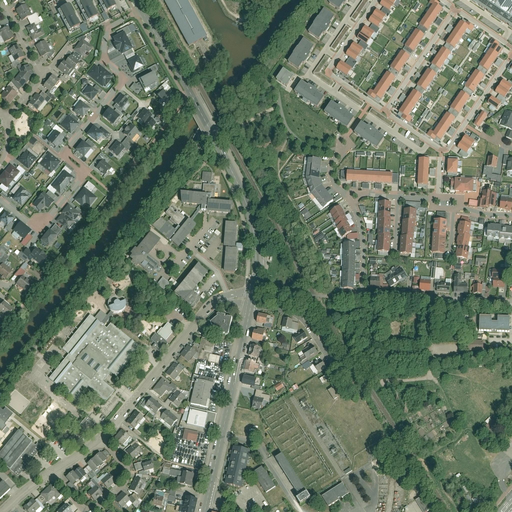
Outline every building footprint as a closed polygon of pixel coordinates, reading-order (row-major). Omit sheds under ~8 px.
[(87,0),(78,0),(75,2),(86,22),(92,19),(97,17),(87,0)] [(110,0),(96,0),(104,13),(115,8),(110,0)] [(162,0),(189,48),(207,37),(186,0),(162,0)] [(330,0),(328,3),(339,10),(343,4),(345,5),(347,0),(330,0)] [(356,21),(369,0),(362,0),(351,18),(356,21)] [(388,1),(386,0),(381,0),(379,3),(389,10),(393,4),(388,1)] [(483,0),(477,0),(475,4),(494,17),(499,10),(483,0)] [(511,0),(485,0),(511,18),(511,0)] [(434,3),(430,8),(438,14),(442,9),(434,3)] [(25,5),(15,10),(21,22),(31,16),(25,5)] [(68,6),(57,11),(68,32),(79,26),(68,6)] [(430,8),(426,14),(435,19),(438,14),(430,8)] [(376,9),(372,15),(382,21),(386,15),(376,9)] [(324,10),(308,33),(319,40),(323,34),(324,35),(331,24),(330,23),(334,17),(324,10)] [(511,19),(499,10),(494,17),(511,28),(511,19)] [(426,14),(423,19),(431,24),(435,19),(426,14)] [(382,21),(372,15),(368,20),(378,27),(382,21)] [(423,19),(419,24),(428,30),(431,24),(423,19)] [(460,22),(457,27),(465,33),(469,27),(460,22)] [(35,27),(34,25),(26,29),(32,41),(44,35),(39,25),(35,27)] [(335,51),(349,28),(345,25),(331,48),(335,51)] [(365,25),(361,31),(370,37),(374,31),(365,25)] [(457,27),(453,32),(462,38),(465,33),(457,27)] [(11,40),(5,29),(0,31),(0,36),(1,36),(4,43),(11,40)] [(415,30),(412,36),(420,41),(423,36),(415,30)] [(370,37),(361,31),(357,36),(366,43),(370,37)] [(453,32),(450,38),(458,43),(462,38),(453,32)] [(132,50),(124,34),(112,39),(121,56),(132,50)] [(412,36),(408,41),(416,46),(420,41),(412,36)] [(450,38),(446,43),(454,49),(458,43),(450,38)] [(82,40),(74,50),(81,56),(85,50),(89,53),(93,48),(82,40)] [(304,40),(288,63),(299,70),(303,64),(304,65),(311,55),(310,54),(314,47),(304,40)] [(416,46),(408,41),(405,46),(413,52),(416,46)] [(473,41),(468,48),(475,52),(480,45),(473,41)] [(353,42),(349,48),(359,55),(363,49),(353,42)] [(49,53),(44,43),(36,47),(41,57),(49,53)] [(22,57),(15,46),(9,50),(15,61),(22,57)] [(494,46),(491,51),(499,56),(502,52),(494,46)] [(359,55),(349,48),(345,54),(355,61),(359,55)] [(443,48),(439,54),(447,60),(451,54),(443,48)] [(491,51),(487,56),(496,62),(499,56),(491,51)] [(401,52),(398,58),(406,63),(409,57),(401,52)] [(439,54),(435,59),(444,65),(447,60),(439,54)] [(319,74),(329,58),(325,55),(313,75),(332,86),(334,83),(319,74)] [(64,61),(57,69),(66,76),(72,69),(73,70),(79,63),(70,56),(65,63),(64,61)] [(487,56),(483,62),(492,67),(496,62),(487,56)] [(138,58),(128,63),(133,73),(142,67),(138,58)] [(398,58),(394,63),(402,68),(406,63),(398,58)] [(435,59),(432,65),(440,71),(444,65),(435,59)] [(498,67),(502,62),(498,59),(494,65),(498,67)] [(352,68),(341,60),(335,68),(347,76),(352,68)] [(483,62),(479,67),(488,73),(492,67),(483,62)] [(402,68),(394,63),(391,68),(399,73),(402,68)] [(17,67),(20,73),(15,80),(23,87),(31,76),(25,64),(17,67)] [(147,69),(149,75),(160,70),(157,64),(147,69)] [(94,65),(86,75),(102,88),(105,85),(106,86),(110,81),(108,79),(111,76),(99,66),(98,68),(94,65)] [(283,69),(276,80),(286,87),(294,77),(283,69)] [(428,70),(424,76),(432,81),(436,76),(428,70)] [(476,72),(472,78),(481,83),(484,78),(476,72)] [(157,83),(152,74),(138,81),(143,91),(157,83)] [(387,74),(383,79),(391,85),(395,79),(387,74)] [(424,76),(420,81),(429,87),(432,81),(424,76)] [(51,77),(43,87),(50,92),(58,82),(51,77)] [(472,78),(468,83),(477,89),(481,83),(472,78)] [(383,79),(380,84),(388,90),(391,85),(383,79)] [(301,81),(292,94),(318,111),(326,99),(321,95),(321,94),(309,86),(308,86),(301,81)] [(420,81),(417,86),(425,92),(429,87),(420,81)] [(511,86),(503,81),(499,87),(509,93),(511,87),(511,86)] [(141,89),(134,83),(129,89),(136,95),(141,89)] [(468,83),(465,88),(473,94),(477,89),(468,83)] [(380,84),(376,89),(384,95),(388,90),(380,84)] [(16,93),(8,87),(0,97),(0,98),(7,104),(16,93)] [(499,87),(495,92),(505,99),(509,93),(499,87)] [(91,103),(98,95),(90,88),(83,96),(91,103)] [(384,95),(376,89),(374,93),(370,91),(368,94),(374,99),(376,97),(381,100),(384,95)] [(165,106),(172,99),(164,91),(157,98),(165,106)] [(414,91),(410,96),(419,102),(422,97),(414,91)] [(461,92),(457,98),(466,104),(470,98),(461,92)] [(43,101),(36,95),(28,105),(35,110),(43,101)] [(120,96),(114,104),(122,110),(128,102),(120,96)] [(419,102),(410,96),(406,102),(415,107),(419,102)] [(457,98),(454,103),(462,109),(466,104),(457,98)] [(501,104),(492,98),(488,104),(497,110),(501,104)] [(415,107),(406,102),(403,107),(411,113),(415,107)] [(80,103),(73,113),(76,115),(83,120),(90,111),(80,103)] [(454,103),(450,109),(458,114),(462,109),(454,103)] [(331,104),(324,115),(332,121),(339,126),(339,125),(348,131),(355,120),(348,116),(349,115),(339,108),(338,109),(331,104)] [(411,113),(403,107),(399,113),(403,115),(402,117),(409,123),(412,118),(409,116),(411,113)] [(109,109),(102,118),(113,125),(119,117),(109,109)] [(144,110),(137,118),(144,124),(141,127),(149,133),(156,124),(149,118),(151,116),(144,110)] [(426,110),(421,117),(428,121),(433,115),(426,110)] [(479,128),(487,116),(482,112),(474,124),(479,128)] [(511,131),(511,114),(506,112),(500,127),(511,132),(511,131)] [(447,114),(443,119),(452,125),(456,119),(447,114)] [(67,116),(59,126),(70,135),(79,124),(67,116)] [(443,119),(440,125),(448,130),(452,125),(443,119)] [(361,124),(354,134),(362,140),(369,145),(369,144),(377,150),(384,139),(378,135),(379,134),(368,127),(368,128),(361,124)] [(440,125),(436,130),(444,136),(448,130),(440,125)] [(130,126),(122,135),(131,142),(138,133),(130,126)] [(93,128),(86,136),(96,144),(102,136),(105,139),(109,135),(102,129),(99,132),(93,128)] [(430,131),(427,135),(435,140),(436,138),(441,141),(444,136),(436,130),(434,133),(430,131)] [(55,133),(48,142),(56,149),(63,140),(55,133)] [(465,136),(461,142),(471,149),(475,143),(465,136)] [(471,149),(461,142),(457,148),(467,154),(471,149)] [(82,143),(75,152),(84,159),(91,150),(82,143)] [(116,143),(109,152),(117,158),(124,149),(116,143)] [(26,151),(17,162),(28,170),(36,159),(26,151)] [(48,154),(39,165),(50,174),(60,163),(48,154)] [(496,159),(489,158),(487,168),(494,169),(496,159)] [(320,162),(307,161),(306,178),(311,195),(322,209),(332,201),(321,187),(319,179),(320,162)] [(111,169),(102,162),(96,169),(105,177),(111,169)] [(10,165),(0,177),(0,184),(6,190),(20,173),(10,165)] [(65,173),(52,189),(60,195),(73,180),(65,173)] [(454,180),(454,192),(472,193),(473,181),(454,180)] [(229,214),(231,202),(215,200),(217,184),(205,183),(204,193),(182,191),(181,203),(201,205),(201,208),(207,208),(207,212),(229,214)] [(84,189),(74,201),(83,208),(85,205),(90,208),(97,199),(84,189)] [(21,190),(13,201),(21,207),(27,199),(24,196),(26,193),(21,190)] [(491,193),(482,192),(481,200),(478,200),(477,209),(482,209),(482,208),(489,209),(490,208),(494,209),(497,196),(490,194),(491,193)] [(43,193),(32,207),(39,213),(44,207),(49,210),(55,203),(43,193)] [(500,209),(510,210),(511,200),(501,199),(500,209)] [(389,203),(378,202),(376,218),(378,218),(376,236),(378,236),(376,251),(388,252),(390,236),(388,235),(390,219),(387,218),(389,203)] [(173,204),(166,213),(172,218),(169,221),(177,227),(168,239),(178,247),(197,223),(173,204)] [(56,222),(68,232),(75,224),(73,223),(80,215),(68,205),(60,214),(62,215),(56,222)] [(338,207),(329,213),(335,221),(334,222),(337,227),(336,228),(340,232),(338,233),(342,238),(352,231),(349,227),(350,226),(347,223),(348,222),(344,216),(345,216),(338,207)] [(400,236),(399,253),(411,253),(412,236),(413,236),(414,221),(415,221),(415,210),(404,210),(404,220),(402,220),(402,236),(400,236)] [(12,219),(4,213),(0,218),(0,222),(7,227),(12,219)] [(445,221),(433,220),(431,252),(443,253),(445,221)] [(469,224),(459,221),(457,234),(459,234),(456,246),(458,246),(455,257),(467,259),(469,248),(467,248),(470,235),(467,235),(469,224)] [(12,232),(23,241),(30,232),(20,223),(12,232)] [(41,242),(48,248),(61,231),(55,225),(41,242)] [(487,237),(511,240),(511,233),(511,227),(488,225),(487,237)] [(236,226),(225,226),(223,248),(225,248),(224,271),(234,272),(236,249),(241,250),(241,245),(235,244),(236,226)] [(127,259),(149,275),(157,265),(145,257),(157,241),(146,233),(127,259)] [(353,244),(343,244),(342,287),(352,287),(353,244)] [(47,259),(36,249),(32,254),(26,249),(21,255),(28,261),(31,258),(40,266),(47,259)] [(431,279),(440,280),(440,277),(442,277),(443,268),(436,268),(437,263),(428,262),(428,267),(431,267),(431,279)] [(195,264),(172,293),(192,308),(200,297),(192,292),(206,273),(195,264)] [(2,265),(0,267),(0,275),(5,279),(11,271),(2,265)] [(404,275),(401,270),(385,278),(388,284),(404,275)] [(494,270),(493,287),(504,287),(505,270),(494,270)] [(454,292),(463,292),(463,285),(460,285),(460,275),(454,275),(454,292)] [(162,278),(156,285),(164,290),(169,283),(162,278)] [(379,289),(380,279),(370,278),(369,288),(379,289)] [(22,279),(17,285),(26,291),(30,285),(22,279)] [(420,289),(430,290),(431,281),(420,281),(420,289)] [(437,291),(450,291),(450,283),(438,283),(437,291)] [(473,293),(481,293),(481,283),(473,284),(473,293)] [(104,327),(114,315),(116,315),(118,315),(121,314),(123,313),(125,310),(126,308),(126,306),(126,303),(125,300),(124,299),(123,298),(121,297),(118,297),(115,297),(112,298),(109,299),(108,301),(107,303),(107,306),(108,309),(109,311),(110,313),(107,316),(100,311),(94,319),(90,316),(62,350),(68,355),(49,379),(57,386),(54,389),(57,391),(59,388),(75,401),(87,387),(106,402),(113,394),(115,392),(103,383),(110,373),(116,378),(140,348),(110,324),(107,329),(104,327)] [(8,311),(1,305),(0,306),(0,316),(2,318),(8,311)] [(263,322),(265,313),(256,312),(255,321),(263,322)] [(227,334),(231,316),(216,313),(208,321),(212,331),(227,334)] [(289,317),(283,314),(280,327),(293,331),(295,324),(288,323),(289,317)] [(497,333),(509,333),(509,318),(497,317),(497,323),(492,323),(492,317),(479,316),(478,332),(490,333),(490,331),(498,331),(497,333)] [(150,340),(163,351),(169,344),(166,341),(175,330),(168,324),(163,330),(161,329),(157,334),(159,335),(157,337),(154,335),(150,340)] [(262,330),(253,328),(251,338),(261,340),(262,330)] [(305,337),(301,330),(290,337),(293,343),(305,337)] [(213,341),(204,339),(200,358),(216,362),(218,354),(210,352),(213,341)] [(185,359),(192,350),(184,343),(176,352),(185,359)] [(256,355),(258,345),(249,343),(247,353),(256,355)] [(308,346),(301,351),(301,352),(304,356),(300,358),(302,362),(306,359),(316,352),(317,352),(313,346),(309,348),(308,346)] [(316,352),(306,359),(308,362),(318,355),(316,352)] [(181,367),(173,360),(162,373),(170,380),(181,367)] [(253,371),(255,362),(246,360),(244,369),(253,371)] [(323,364),(321,360),(318,362),(317,361),(315,362),(315,363),(313,365),(317,372),(325,368),(325,367),(325,366),(324,364),(323,363),(323,364)] [(308,362),(302,365),(305,370),(310,368),(311,366),(308,362)] [(243,371),(240,382),(254,385),(256,378),(251,377),(252,373),(243,371)] [(167,382),(159,376),(150,388),(158,394),(167,382)] [(211,380),(195,376),(189,400),(206,404),(211,380)] [(282,381),(276,384),(279,390),(285,387),(282,381)] [(337,396),(331,386),(325,389),(331,400),(337,396)] [(236,404),(259,410),(261,402),(245,398),(247,390),(239,389),(236,404)] [(182,396),(175,391),(166,402),(172,408),(182,396)] [(146,398),(139,406),(150,415),(157,407),(146,398)] [(0,435),(7,426),(5,425),(13,414),(0,403),(0,435)] [(186,425),(204,428),(207,414),(205,413),(206,411),(185,407),(182,421),(187,422),(186,425)] [(135,410),(125,423),(132,429),(142,416),(135,410)] [(248,431),(252,413),(241,411),(237,428),(248,431)] [(164,412),(158,419),(168,428),(174,421),(164,412)] [(86,415),(78,423),(87,431),(95,422),(86,415)] [(495,424),(489,418),(480,426),(486,433),(495,424)] [(196,442),(198,433),(184,429),(182,439),(196,442)] [(78,435),(73,430),(64,441),(69,445),(78,435)] [(0,461),(18,476),(42,448),(37,444),(36,446),(18,432),(0,453),(0,461)] [(112,439),(119,445),(126,438),(119,432),(112,439)] [(131,460),(140,450),(131,443),(123,453),(131,460)] [(242,478),(247,452),(232,449),(227,475),(242,478)] [(94,471),(105,460),(97,453),(87,464),(94,471)] [(297,497),(294,499),(297,505),(309,498),(280,454),(274,458),(297,497)] [(143,459),(131,461),(133,469),(143,467),(143,470),(151,468),(149,459),(143,460),(143,459)] [(191,486),(194,471),(172,466),(170,475),(183,477),(182,484),(191,486)] [(260,466),(251,472),(264,491),(273,485),(260,466)] [(80,469),(74,474),(72,471),(65,476),(72,483),(77,479),(79,481),(86,476),(80,469)] [(98,479),(104,487),(112,480),(105,473),(98,479)] [(138,494),(144,481),(133,477),(127,490),(138,494)] [(348,492),(342,480),(318,495),(325,506),(348,492)] [(0,501),(10,492),(0,482),(0,501)] [(55,493),(48,486),(38,495),(45,503),(55,493)] [(92,500),(99,492),(94,486),(86,494),(92,500)] [(174,504),(177,488),(171,487),(168,502),(174,504)] [(123,493),(115,500),(122,508),(129,502),(131,505),(138,500),(132,494),(128,498),(123,493)] [(423,511),(431,507),(423,494),(414,500),(422,511),(423,511)] [(164,498),(155,495),(152,505),(162,508),(164,498)] [(191,511),(195,497),(187,495),(183,511),(191,511)] [(31,511),(38,506),(32,499),(22,508),(26,511),(31,511)]
